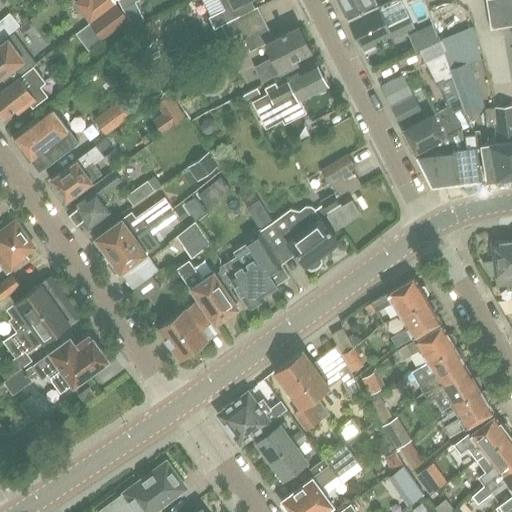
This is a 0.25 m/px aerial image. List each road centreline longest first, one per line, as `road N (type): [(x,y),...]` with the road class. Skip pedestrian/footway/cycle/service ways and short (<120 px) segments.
road 1 (residential): [(181,403),(0,158)]
road 2 (tertiary): [(181,403),(429,227)]
road 3 (residential): [(429,227),(312,0)]
road 4 (tertiary): [(18,511),(181,403)]
road 5 (residential): [(511,373),(429,227)]
road 6 (residential): [(261,511),(181,403)]
